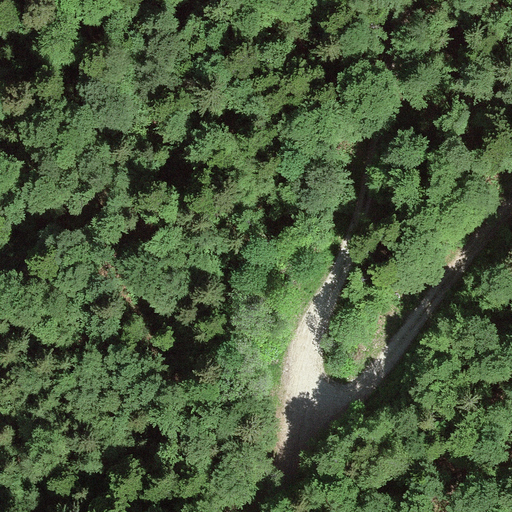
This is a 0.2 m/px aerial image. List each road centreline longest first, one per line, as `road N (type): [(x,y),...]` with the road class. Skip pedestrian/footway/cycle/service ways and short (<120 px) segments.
road 1 (track): [(511,219),(352,391),(321,396),(309,372),(414,0)]
road 2 (track): [(309,372),(271,511)]
